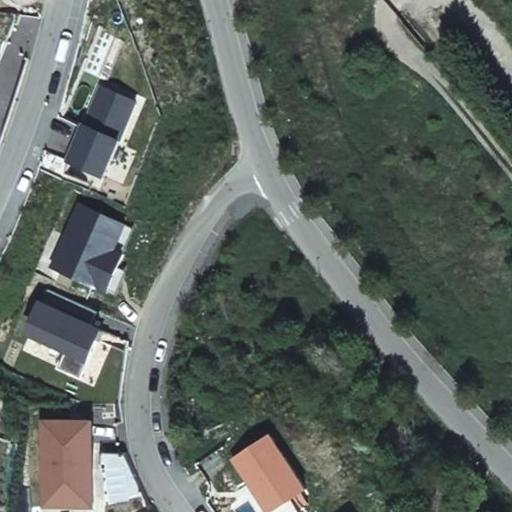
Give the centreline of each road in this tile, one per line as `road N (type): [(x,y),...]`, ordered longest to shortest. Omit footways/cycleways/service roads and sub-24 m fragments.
road 1 (residential): [(265,163),(232,184),(198,224),(146,338),(136,422),(144,453),(180,511)]
road 2 (residential): [(511,477),(368,316),(287,213),(265,163)]
road 3 (residential): [(59,0),(0,189)]
road 4 (residential): [(265,163),(215,0)]
